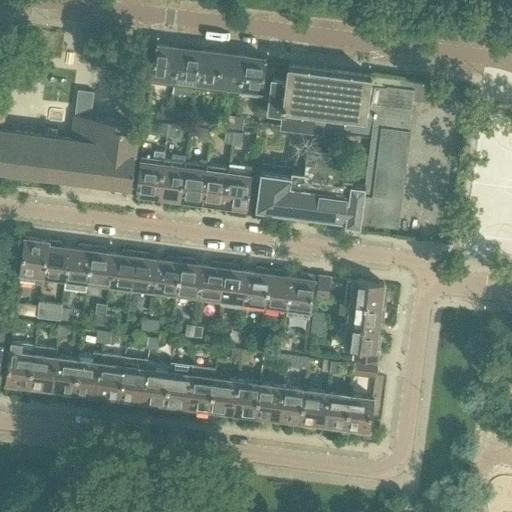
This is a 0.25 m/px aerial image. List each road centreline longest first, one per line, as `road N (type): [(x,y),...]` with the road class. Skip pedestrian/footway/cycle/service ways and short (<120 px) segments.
road 1 (residential): [(428,281),(401,454),(384,470),(0,420)]
road 2 (residential): [(26,0),(511,66)]
road 3 (residential): [(0,206),(396,257),(428,281)]
